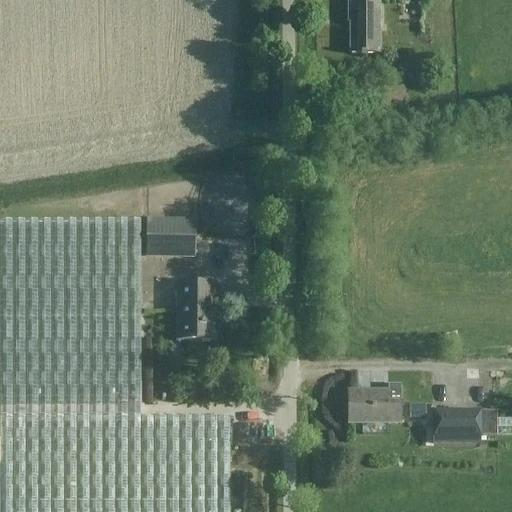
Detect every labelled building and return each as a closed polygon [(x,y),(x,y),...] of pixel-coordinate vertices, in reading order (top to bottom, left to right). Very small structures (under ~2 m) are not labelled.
[(378,0),(347,0),(348,22),(350,22),(350,54),(379,54),(378,0)] [(145,220),(146,258),(195,257),(194,219),(145,220)] [(140,418),(138,222),(0,222),(0,511),(228,511),(228,418),(140,418)] [(216,284),(176,284),(176,341),(215,342),(216,284)] [(401,425),(400,385),(388,385),(388,392),(348,392),(348,425),(401,425)] [(480,411),(480,410),(431,410),(432,445),(480,445),(480,436),(496,436),(495,411),(480,411)]
